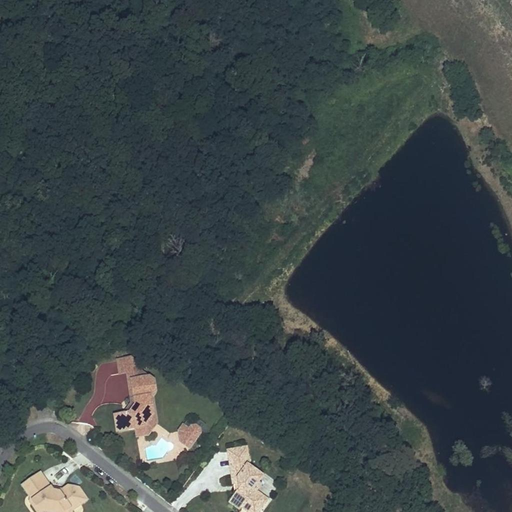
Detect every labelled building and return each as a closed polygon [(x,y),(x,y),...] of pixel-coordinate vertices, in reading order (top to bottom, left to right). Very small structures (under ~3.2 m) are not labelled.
[(129,362),(117,364),(119,377),(126,376),(133,375),(138,368),(129,362)] [(133,375),(126,376),(131,403),(134,403),(131,384),(149,381),(139,374),(138,368),(133,375)] [(153,384),(149,381),(131,384),(134,403),(135,409),(130,416),(116,418),(118,434),(137,431),(146,429),(149,424),(148,419),(156,417),(153,399),(155,396),(153,384)] [(158,425),(156,417),(148,419),(149,424),(146,429),(137,431),(138,439),(149,437),(158,425)] [(184,440),(193,447),(204,432),(203,428),(199,425),(195,426),(190,433),(184,440)] [(190,433),(184,428),(180,434),(182,444),(184,440),(190,433)] [(184,440),(182,444),(191,450),(193,447),(184,440)] [(248,458),(229,460),(233,487),(238,486),(239,493),(237,493),(236,494),(230,502),(228,504),(239,511),(241,509),(242,507),(247,511),(250,511),(254,507),(260,511),(267,502),(255,494),(260,488),(257,486),(262,479),(249,469),(248,458)] [(42,476),(24,489),(35,503),(33,505),(38,511),(48,511),(49,511),(51,511),(73,511),(86,503),(78,492),(66,490),(61,494),(55,493),(52,490),(42,476)]
